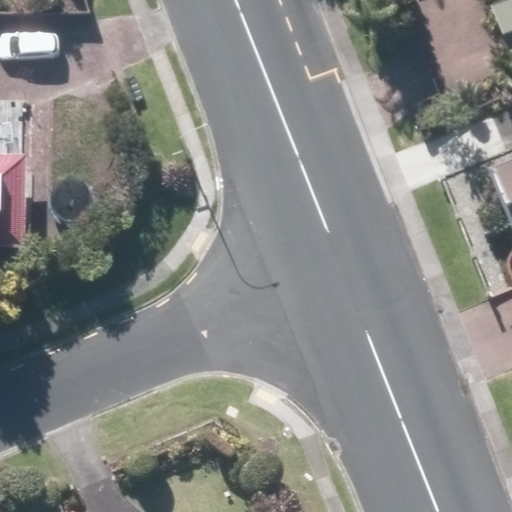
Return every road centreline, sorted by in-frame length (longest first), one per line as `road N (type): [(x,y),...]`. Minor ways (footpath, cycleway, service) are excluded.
road 1 (residential): [(0,410),(340,265)]
road 2 (tertiary): [(232,0),(340,265)]
road 3 (tertiary): [(340,265),(437,511)]
